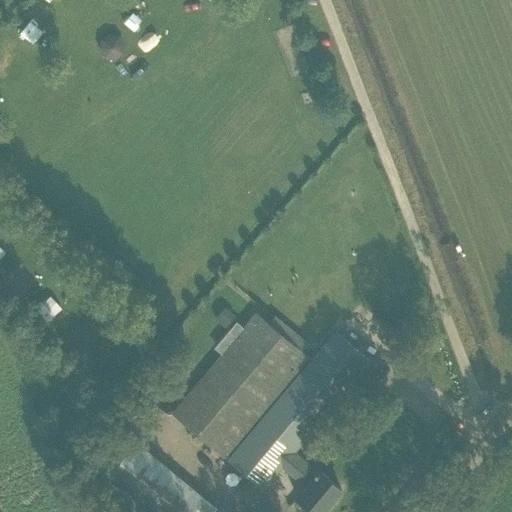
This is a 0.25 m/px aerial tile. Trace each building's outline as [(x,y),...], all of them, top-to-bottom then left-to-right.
[(34,37),(43,24),(30,13),(20,26),(34,37)] [(235,315),(224,306),(214,318),(225,327),(235,315)] [(173,413),(224,456),(308,357),(256,313),(173,413)] [(307,507),(306,508),(309,511),(310,509),(313,511),(320,511),(340,489),(318,470),(317,472),(292,451),(369,360),(336,332),(228,459),(262,487),(280,465),(305,486),(295,497),(307,507)] [(103,477),(144,511),(189,511),(202,496),(135,440),(103,477)]
